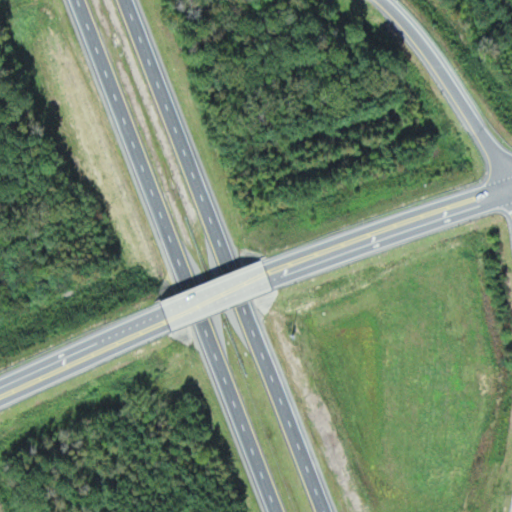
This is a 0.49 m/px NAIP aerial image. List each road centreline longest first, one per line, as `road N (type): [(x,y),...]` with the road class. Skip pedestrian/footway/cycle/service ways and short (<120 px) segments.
road 1 (motorway): [(325,511),(127,0)]
road 2 (motorway): [(80,0),(276,511)]
road 3 (tertiary): [(268,273),(511,186)]
road 4 (motorway): [(511,178),(437,60),(382,0)]
road 5 (tertiary): [(0,389),(162,315)]
